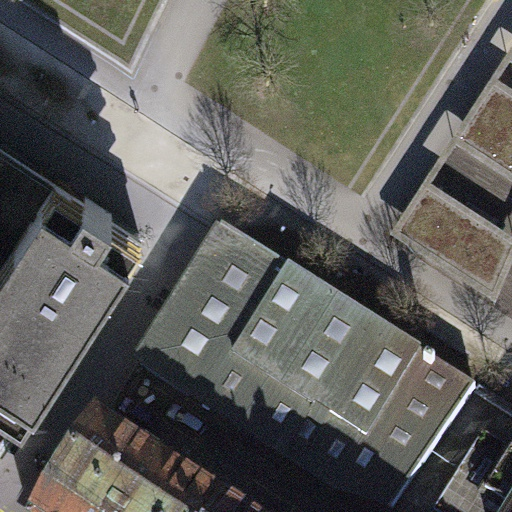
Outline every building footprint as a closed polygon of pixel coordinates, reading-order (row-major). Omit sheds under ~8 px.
[(511,273),(511,56),(392,242),(497,310),(511,273)] [(0,452),(143,233),(0,139),(0,452)] [(223,230),(139,364),(333,491),(343,477),(393,510),(476,390),(223,230)] [(218,511),(207,505),(190,494),(96,433),(47,511),(218,511)] [(511,511),(511,457),(485,440),(449,494),(476,511),(511,511)]
